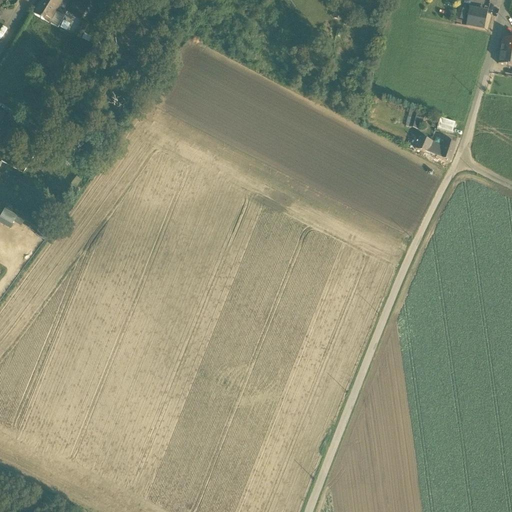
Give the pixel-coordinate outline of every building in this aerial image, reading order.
[(44,20),(49,23),(56,12),(62,2),(59,0),(42,0),(34,14),(41,19),(42,20),(44,20)] [(85,12),(88,7),(75,0),(73,0),(67,11),(82,18),(84,12),(85,12)] [(333,20),(343,21),(345,8),(336,6),(333,20)] [(467,27),(483,30),(486,13),(470,10),(467,27)] [(457,19),(462,20),(465,13),(459,11),(457,19)] [(56,12),(49,23),(57,28),(64,17),(56,12)] [(75,35),(83,37),(85,30),(77,27),(75,35)] [(511,40),(502,39),(500,52),(511,53),(511,40)] [(511,53),(500,52),(498,64),(511,66),(511,53)] [(409,127),(419,129),(422,115),(413,112),(409,127)] [(453,132),(456,122),(442,118),(440,128),(453,132)] [(32,141),(40,147),(47,136),(38,131),(32,141)] [(416,149),(427,153),(429,148),(432,142),(421,138),(416,149)] [(446,141),(444,147),(443,150),(440,159),(451,162),(456,145),(446,141)] [(434,150),(429,148),(427,153),(440,159),(443,150),(436,148),(434,150)] [(35,160),(40,163),(43,158),(38,155),(35,160)] [(52,203),(60,208),(63,203),(65,205),(67,201),(57,195),(52,203)] [(0,217),(13,224),(17,217),(5,210),(0,217)] [(29,230),(46,238),(48,233),(31,225),(29,230)]
